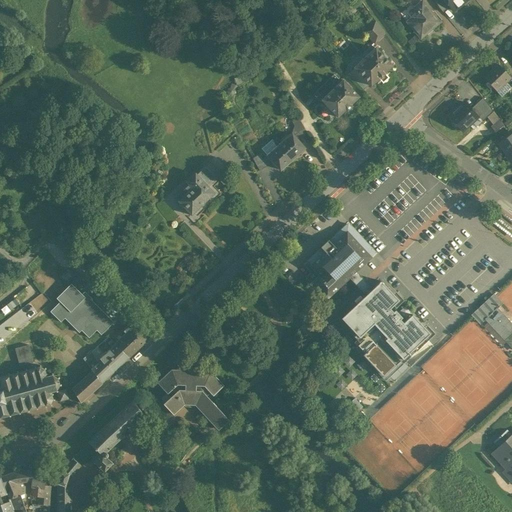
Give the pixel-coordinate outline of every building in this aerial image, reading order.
[(449,6),(444,0),(434,0),(439,7),(443,12),(449,6)] [(466,0),(444,0),(449,6),(453,11),(466,0)] [(440,22),(422,1),(414,8),(418,13),(407,22),(421,38),(440,22)] [(384,34),(376,21),(364,33),(374,43),(384,34)] [(382,55),(375,47),(353,67),(355,69),(370,84),(371,86),(375,82),(377,85),(382,81),(385,84),(390,79),(387,76),(391,72),(388,70),(393,66),(386,59),(388,57),(384,53),(382,55)] [(498,65),(484,78),(496,91),(504,83),(510,77),(498,65)] [(370,84),(355,69),(350,74),(351,76),(355,81),(364,90),(370,84)] [(341,81),(334,73),(316,91),(323,98),(321,100),(324,103),(323,105),(324,106),(318,111),(323,116),(329,111),(330,113),(332,110),(337,116),(341,112),(344,116),(349,112),(351,115),(357,110),(354,107),(358,103),(355,100),(359,97),(343,79),(341,81)] [(504,83),(496,91),(501,97),(509,89),(504,83)] [(483,98),(471,109),(478,116),(477,117),(481,122),(486,118),(493,111),(483,98)] [(471,109),(464,102),(448,117),(462,131),(477,117),(478,116),(471,109)] [(486,118),(493,128),(502,122),(493,111),(486,118)] [(299,119),(293,122),(297,129),(299,134),(306,131),(299,119)] [(508,130),(502,122),(493,128),(490,130),(496,138),(508,130)] [(297,129),(288,137),(286,135),(279,141),(282,143),(277,148),(289,162),(304,148),(295,138),(299,134),(297,129)] [(511,161),(511,133),(499,144),(507,154),(505,155),(510,162),(511,161)] [(272,139),(262,149),(268,156),(272,161),(280,170),(289,162),(277,148),(272,139)] [(260,155),(253,158),(260,171),(267,167),(266,166),(263,160),(260,155)] [(268,156),(263,160),(266,166),(272,161),(268,156)] [(217,179),(205,167),(196,175),(208,188),(217,179)] [(224,172),(218,179),(220,182),(223,179),(226,176),(224,172)] [(196,175),(195,175),(186,183),(192,189),(178,203),(192,217),(215,194),(208,188),(196,175)] [(228,184),(223,179),(220,182),(219,182),(224,187),(228,184)] [(348,224),(329,241),(328,240),(324,243),(320,247),(322,248),(304,265),(311,272),(306,277),(326,299),(349,278),(356,271),(375,253),(348,224)] [(68,269),(60,278),(68,286),(71,284),(77,278),(68,269)] [(365,295),(373,289),(366,282),(356,271),(349,278),(359,289),(365,295)] [(359,337),(361,336),(364,340),(358,345),(394,383),(433,346),(425,338),(430,333),(412,314),(403,323),(400,320),(402,318),(399,314),(395,310),(393,312),(390,309),(399,300),(381,281),(373,289),(365,295),(341,318),(359,337)] [(113,322),(92,300),(92,299),(85,291),(82,294),(71,284),(68,286),(56,298),(60,302),(50,312),(61,322),(65,318),(74,327),(76,329),(79,333),(81,330),(89,338),(96,330),(101,335),(113,322)] [(494,294),(476,311),(484,320),(485,319),(497,307),(502,303),(495,296),(494,294)] [(511,323),(497,307),(485,319),(504,340),(511,332),(511,323)] [(480,323),(484,320),(476,311),(472,315),(474,317),(480,323)] [(16,313),(0,325),(0,337),(4,342),(24,323),(16,313)] [(130,329),(128,327),(124,331),(126,333),(115,344),(115,345),(116,344),(128,358),(149,339),(135,325),(130,329)] [(115,345),(107,352),(99,358),(102,361),(101,362),(102,363),(93,370),(92,371),(102,383),(128,358),(116,344),(115,345)] [(29,345),(15,348),(19,366),(27,364),(28,370),(34,368),(32,363),(33,362),(29,345)] [(91,352),(83,358),(91,369),(101,362),(102,361),(99,358),(97,360),(91,352)] [(8,375),(0,377),(0,379),(1,385),(0,385),(0,418),(4,417),(4,418),(5,418),(5,417),(9,416),(10,417),(11,417),(10,415),(19,413),(19,414),(20,414),(20,413),(27,411),(28,412),(29,412),(29,410),(36,408),(36,410),(38,409),(37,408),(45,406),(45,407),(46,407),(46,406),(50,405),(51,406),(52,405),(51,404),(53,400),(54,401),(55,400),(53,400),(53,398),(58,396),(59,402),(68,399),(66,389),(58,392),(57,390),(58,390),(57,389),(59,386),(61,386),(61,384),(59,384),(58,379),(60,378),(59,377),(57,378),(53,375),(53,373),(52,373),(52,375),(47,376),(46,375),(48,375),(48,374),(46,373),(45,370),(46,369),(45,368),(44,369),(41,367),(41,365),(40,365),(40,367),(36,368),(35,366),(34,367),(34,368),(27,370),(27,369),(25,369),(26,370),(21,372),(18,373),(18,371),(17,371),(17,373),(9,375),(9,373),(8,374),(8,375)] [(351,369),(341,378),(348,384),(357,376),(351,369)] [(210,372),(172,370),(157,383),(167,394),(171,390),(175,393),(163,404),(173,414),(184,404),(189,404),(195,405),(213,424),(215,427),(218,430),(229,420),(226,417),(224,415),(206,396),(210,392),(213,396),(223,386),(210,372)] [(87,375),(72,389),(79,400),(80,402),(99,386),(102,383),(92,371),(89,373),(87,375)] [(359,401),(369,384),(355,375),(345,392),(359,401)] [(132,401),(88,442),(95,449),(94,449),(95,450),(96,450),(102,455),(106,457),(107,457),(107,456),(108,456),(108,455),(108,454),(107,453),(106,452),(145,416),(145,415),(147,413),(142,406),(139,409),(132,401)] [(511,434),(511,435),(507,431),(507,430),(507,429),(501,435),(493,442),(494,443),(494,442),(498,447),(492,453),(498,459),(499,460),(502,463),(502,464),(503,465),(503,464),(506,467),(506,468),(507,469),(510,472),(511,474),(511,473),(511,474),(511,434)] [(102,455),(94,462),(97,464),(96,464),(97,465),(98,465),(96,467),(96,468),(98,470),(99,470),(101,468),(101,469),(102,469),(104,471),(112,463),(110,461),(109,461),(106,457),(102,455)] [(73,458),(61,472),(69,474),(72,475),(80,465),(73,458)] [(511,482),(511,474),(511,473),(511,474),(510,472),(507,469),(506,468),(502,472),(511,482)] [(21,470),(0,477),(9,501),(13,511),(25,511),(26,511),(25,509),(20,495),(24,494),(24,482),(31,481),(32,471),(32,470),(21,470)] [(45,473),(32,471),(31,481),(31,487),(32,487),(31,495),(39,497),(43,497),(44,485),(45,473)] [(69,474),(61,472),(61,473),(60,477),(58,482),(58,483),(65,485),(67,479),(69,474)] [(13,511),(9,501),(2,503),(0,496),(0,495),(6,493),(0,477),(0,476),(0,511),(13,511)] [(71,511),(71,487),(65,485),(58,483),(58,511),(71,511)] [(51,486),(44,485),(43,497),(39,497),(38,504),(49,505),(51,486)]
